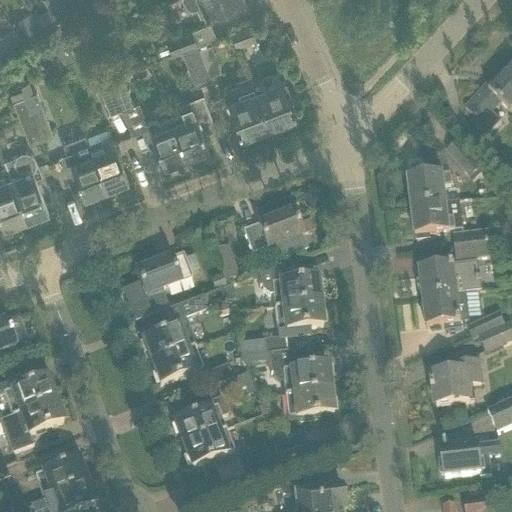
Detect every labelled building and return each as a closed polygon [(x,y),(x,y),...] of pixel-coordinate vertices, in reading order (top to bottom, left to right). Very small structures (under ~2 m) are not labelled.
[(42,0),(48,8),(34,18),(40,27),(66,10),(59,0),(42,0)] [(59,0),(66,10),(80,0),(59,0)] [(184,0),(187,4),(190,6),(194,6),(199,17),(238,0),(184,0)] [(92,3),(81,7),(86,18),(97,14),(92,3)] [(27,14),(16,21),(21,29),(26,37),(40,27),(34,18),(30,12),(27,14)] [(257,22),(238,30),(230,33),(235,46),(262,36),(257,22)] [(46,34),(54,47),(64,40),(56,28),(46,34)] [(190,30),(164,40),(165,43),(170,54),(196,44),(190,30)] [(6,32),(0,36),(0,52),(1,54),(15,44),(6,32)] [(40,34),(27,43),(38,58),(39,57),(50,50),(40,34)] [(210,43),(196,48),(207,77),(220,71),(210,43)] [(207,77),(196,48),(184,53),(194,81),(207,77)] [(276,72),(248,82),(249,84),(252,93),(254,92),(267,127),(293,117),(276,72)] [(491,85),(466,112),(479,124),(473,131),(485,142),(501,124),(492,115),(501,106),(510,115),(511,112),(511,73),(496,90),(491,85)] [(121,78),(109,83),(120,111),(132,106),(121,78)] [(23,98),(34,93),(30,82),(18,86),(23,98)] [(120,111),(109,83),(97,87),(108,115),(120,111)] [(254,92),(252,93),(249,84),(224,94),(241,137),(267,127),(254,92)] [(34,93),(23,98),(39,141),(52,136),(35,93),(34,93)] [(181,112),(170,116),(170,117),(185,158),(208,149),(199,127),(200,127),(200,126),(199,126),(197,123),(199,122),(198,122),(197,122),(196,120),(203,117),(203,119),(211,116),(203,95),(178,104),(181,112)] [(39,141),(23,98),(11,102),(27,145),(39,141)] [(185,158),(170,117),(157,122),(155,118),(146,122),(163,167),(185,158)] [(107,127),(84,136),(88,148),(105,189),(128,180),(107,127)] [(105,189),(88,148),(84,136),(83,133),(61,141),(83,198),(105,189)] [(458,147),(448,155),(470,181),(472,184),(482,176),(458,147)] [(14,157),(1,162),(3,168),(25,220),(47,211),(40,192),(35,180),(42,177),(37,164),(35,164),(35,159),(31,154),(26,151),(20,152),(15,155),(14,157)] [(25,220),(3,168),(0,168),(0,222),(2,228),(25,220)] [(452,190),(451,177),(443,178),(442,171),(424,173),(425,180),(408,182),(412,211),(446,207),(444,191),(452,190)] [(446,207),(412,211),(415,239),(417,239),(417,244),(430,243),(430,238),(450,236),(456,235),(456,240),(455,240),(456,252),(488,248),(487,235),(464,238),(460,206),(446,207)] [(305,252),(300,240),(301,240),(292,216),(242,235),(252,259),(278,249),(283,261),(305,252)] [(227,248),(213,253),(225,284),(239,279),(227,248)] [(490,261),(488,248),(456,252),(458,265),(490,261)] [(160,293),(191,281),(183,258),(135,276),(140,287),(123,293),(135,325),(162,314),(162,315),(168,312),(160,293)] [(454,269),(439,271),(419,273),(423,302),(458,297),(481,295),(478,266),(454,269)] [(316,282),(297,284),(296,279),(287,280),(285,268),(257,279),(258,290),(262,289),(262,294),(268,298),(273,298),(274,311),(319,305),(316,282)] [(221,276),(209,281),(210,282),(214,294),(226,289),(221,276)] [(458,297),(423,302),(427,330),(445,328),(446,333),(462,331),(461,326),(469,325),(467,312),(460,313),(458,297)] [(170,333),(142,344),(143,346),(151,366),(193,350),(182,321),(202,313),(198,301),(181,307),(168,312),(162,315),(170,333)] [(319,305),(274,311),(278,341),(309,337),(308,331),(322,329),(319,305)] [(474,343),(480,340),(504,328),(499,318),(469,332),(474,343)] [(0,355),(15,349),(6,326),(4,326),(2,322),(0,322),(0,355)] [(504,328),(480,340),(487,354),(511,342),(511,332),(509,327),(504,329),(504,328)] [(238,360),(263,357),(262,343),(237,346),(238,360)] [(201,373),(193,350),(151,366),(160,389),(201,373)] [(327,369),(307,371),(306,365),(298,366),(296,353),(268,356),(271,381),(273,381),(279,386),(283,385),(285,398),(330,393),(327,369)] [(479,367),(470,368),(450,370),(451,377),(433,379),(434,389),(431,389),(432,395),(435,395),(436,409),(471,405),(469,390),(482,388),(479,367)] [(226,369),(203,377),(204,379),(209,392),(223,386),(231,383),(226,369)] [(254,396),(247,377),(228,384),(223,386),(227,398),(243,392),(246,400),(254,396)] [(11,383),(0,387),(0,399),(4,398),(12,420),(54,403),(46,381),(15,392),(11,383)] [(330,393),(285,398),(288,422),(298,421),(299,427),(315,425),(315,419),(333,417),(330,393)] [(221,401),(186,414),(188,421),(174,426),(183,449),(225,433),(221,421),(227,418),(221,401)] [(63,426),(54,403),(12,420),(20,442),(63,426)] [(511,403),(487,415),(497,437),(501,435),(511,430),(511,403)] [(234,455),(225,433),(183,449),(191,471),(234,455)] [(299,437),(280,445),(272,448),(277,460),(303,449),(299,437)] [(443,463),(439,463),(441,479),(445,479),(445,481),(480,477),(480,481),(492,480),(490,461),(490,459),(501,458),(499,445),(462,450),(442,452),(443,463)] [(264,451),(255,454),(236,461),(241,473),(269,463),(264,451)] [(277,460),(269,463),(241,473),(246,486),(282,473),(277,460)] [(77,463),(58,470),(33,480),(41,502),(85,485),(77,463)] [(296,511),(344,511),(347,508),(346,499),(342,496),(342,492),(306,496),(304,481),(278,491),(281,499),(294,497),(296,511)] [(85,485),(41,502),(30,507),(31,511),(83,511),(94,508),(85,485)] [(491,511),(491,503),(464,507),(465,511),(491,511)]
